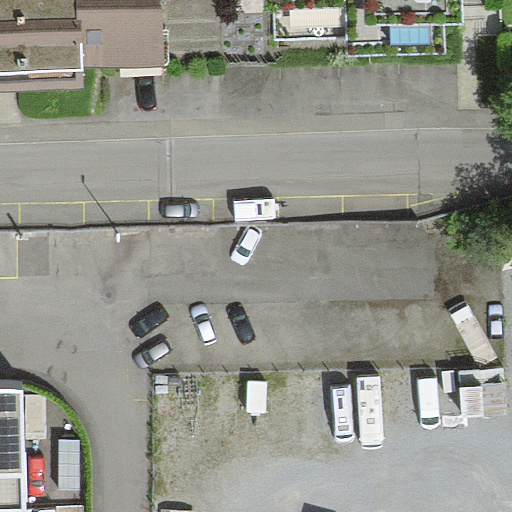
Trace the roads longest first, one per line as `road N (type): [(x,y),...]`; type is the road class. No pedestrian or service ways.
road 1 (residential): [(0,174),(511,150)]
road 2 (unknown): [(120,511),(102,410),(82,352),(58,324),(0,302)]
